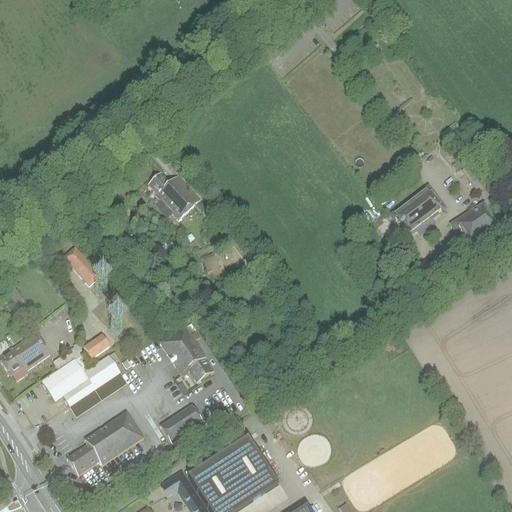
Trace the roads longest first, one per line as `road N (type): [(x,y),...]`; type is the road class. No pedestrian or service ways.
road 1 (track): [(511,253),(111,511)]
road 2 (residential): [(0,252),(283,0)]
